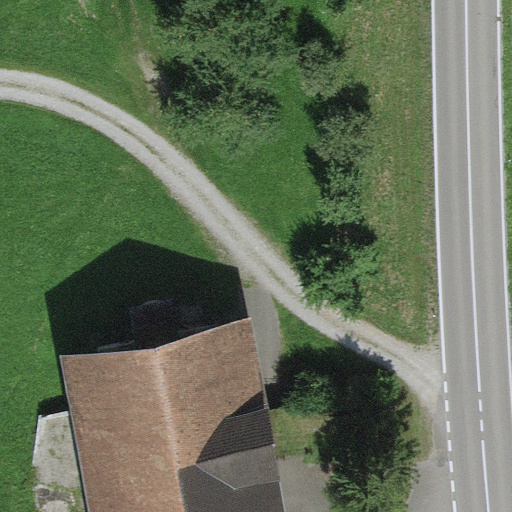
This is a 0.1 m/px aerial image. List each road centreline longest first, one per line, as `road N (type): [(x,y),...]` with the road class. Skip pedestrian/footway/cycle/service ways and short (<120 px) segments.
road 1 (track): [(0,84),(72,98),(139,136),(295,294),(483,410),(511,409)]
road 2 (secondary): [(490,511),(469,0)]
